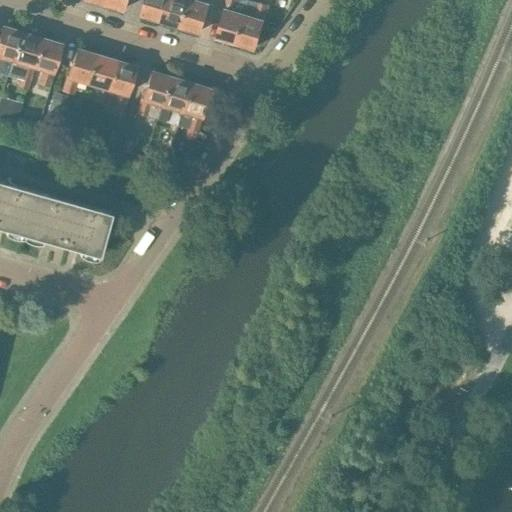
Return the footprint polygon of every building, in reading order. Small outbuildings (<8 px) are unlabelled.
[(105,0),(105,3),(124,9),(126,0),(105,0)] [(158,20),(164,0),(143,0),(140,14),(158,20)] [(180,26),(187,0),(164,0),(158,20),(180,26)] [(197,0),(198,0),(196,0),(187,0),(180,26),(198,32),(207,0),(197,0)] [(234,42),(242,14),(244,14),(248,0),(246,0),(225,0),(215,37),(234,42)] [(244,14),(242,14),(234,42),(252,48),(265,5),(248,0),(244,14)] [(12,61),(21,33),(2,27),(0,33),(0,64),(2,58),(12,61)] [(33,67),(42,39),(21,33),(12,61),(25,65),(19,85),(27,88),(29,81),(30,80),(33,67)] [(48,86),(60,44),(42,39),(33,67),(30,80),(48,86)] [(86,83),(94,54),(76,49),(63,91),(71,93),(75,80),(86,83)] [(107,91),(117,61),(94,54),(86,83),(99,88),(95,100),(104,103),(107,91)] [(135,67),(117,61),(107,91),(116,93),(113,106),(122,108),(135,67)] [(160,105),(169,77),(151,71),(138,113),(156,119),(160,105)] [(177,125),(190,83),(169,77),(160,105),(172,109),(168,122),(177,125)] [(208,89),(190,83),(177,125),(188,128),(184,138),(192,141),(208,89)] [(0,225),(24,232),(36,189),(0,179),(0,225)] [(60,242),(72,200),(36,189),(24,232),(60,242)] [(110,211),(72,200),(60,242),(98,253),(110,211)] [(511,210),(495,242),(511,250),(511,210)]
